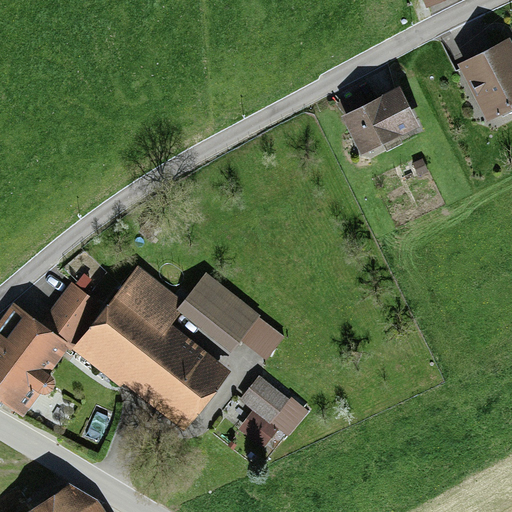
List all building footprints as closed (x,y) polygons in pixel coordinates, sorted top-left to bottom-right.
[(423,0),(429,13),(459,0),(423,0)] [(511,50),(509,43),(458,67),(486,125),(511,112),(511,50)] [(396,93),(339,118),(358,160),(415,135),(396,93)] [(101,322),(81,347),(180,426),(224,371),(166,325),(178,310),(226,348),(237,334),(257,349),(273,329),(204,274),(180,304),(140,272),(101,322)] [(75,285),(47,322),(70,339),(97,301),(75,285)] [(63,345),(16,307),(0,326),(0,396),(21,414),(52,377),(43,369),(63,345)] [(261,382),(240,407),(270,432),(291,407),(261,382)] [(89,511),(74,486),(31,511),(89,511)]
